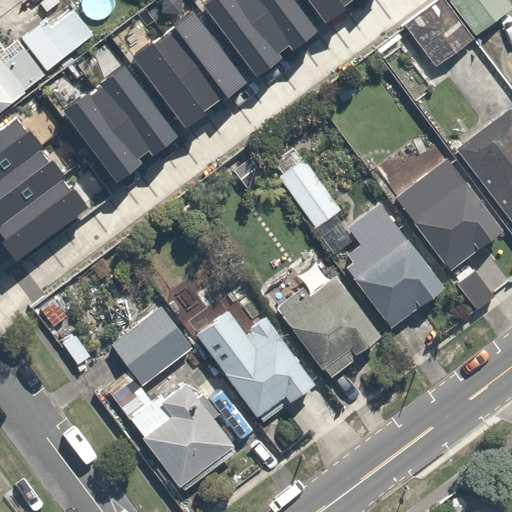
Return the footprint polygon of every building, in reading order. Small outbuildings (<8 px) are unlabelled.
[(445,0),(432,0),(402,24),(432,64),(471,34),(445,0)] [(511,3),(509,0),(454,0),(454,1),(475,30),(511,3)] [(18,35),(27,47),(44,70),(94,33),(76,9),(53,26),(45,15),(18,35)] [(190,46),(113,107),(131,130),(209,69),(190,46)] [(0,59),(0,114),(49,78),(44,70),(27,47),(4,65),(0,59)] [(60,96),(0,140),(0,189),(16,212),(100,150),(60,96)] [(511,108),(456,152),(511,223),(511,108)] [(222,132),(179,161),(191,179),(234,150),(222,132)] [(251,147),(227,165),(247,193),(271,175),(251,147)] [(446,151),(389,194),(447,271),(504,227),(446,151)] [(312,156),(277,178),(314,236),(348,215),(312,156)] [(91,174),(24,224),(35,238),(66,279),(146,220),(121,187),(108,197),(91,174)] [(443,289),(381,202),(348,226),(364,248),(341,265),(386,329),(443,289)] [(35,238),(24,224),(18,215),(0,228),(0,250),(6,260),(35,238)] [(297,291),(274,309),(325,374),(379,332),(338,279),(306,303),(297,291)] [(225,304),(193,328),(259,420),(314,380),(266,314),(244,330),(225,304)] [(127,368),(99,389),(177,493),(243,444),(192,376),(161,399),(146,380),(194,344),(166,308),(112,349),(127,368)]
